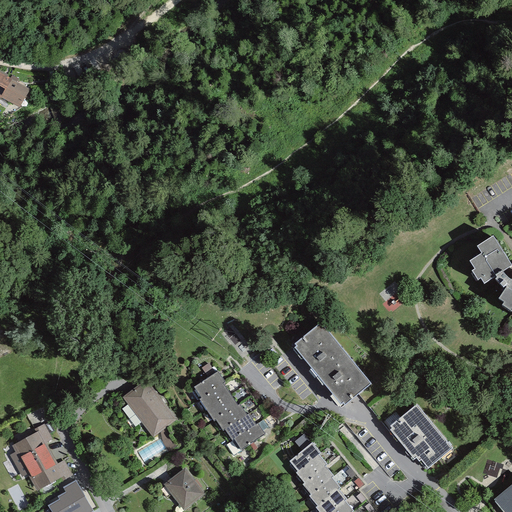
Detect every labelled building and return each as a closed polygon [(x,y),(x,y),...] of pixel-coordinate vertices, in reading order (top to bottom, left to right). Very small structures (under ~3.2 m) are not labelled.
[(28,90),(0,75),(0,96),(20,107),(28,90)] [(486,287),(495,281),(506,292),(500,302),(506,305),(504,308),(511,313),(511,312),(511,281),(508,278),(506,275),(511,269),(511,267),(493,241),(479,249),(483,257),(471,264),(476,271),(473,274),(479,283),(483,281),(486,287)] [(323,324),(296,345),(345,405),(371,384),(323,324)] [(208,378),(217,371),(210,362),(201,369),(208,378)] [(220,375),(197,388),(216,420),(218,419),(224,428),(226,427),(234,440),(237,438),(243,448),(264,435),(259,427),(257,428),(251,417),(248,418),(241,407),(237,409),(221,383),(224,381),(220,375)] [(146,382),(126,398),(155,435),(175,420),(146,382)] [(418,407),(392,428),(416,458),(420,455),(430,468),(453,449),(418,407)] [(39,435),(16,448),(20,454),(13,458),(24,477),(30,474),(39,489),(62,476),(64,480),(73,475),(65,463),(58,467),(45,444),(54,439),(47,426),(37,432),(39,435)] [(298,476),(320,458),(312,448),(290,466),(298,476)] [(320,458),(298,476),(297,478),(305,488),(327,470),(329,469),(320,458)] [(334,481),(336,480),(327,470),(305,488),(303,489),(312,499),(334,481)] [(186,511),(205,497),(185,471),(164,487),(182,511),(186,511)] [(61,500),(50,507),(52,511),(94,511),(96,511),(77,479),(62,488),(65,492),(58,496),(61,500)] [(310,501),(318,511),(340,493),(342,492),(334,481),(312,499),(310,501)] [(511,511),(511,489),(497,501),(506,511),(511,511)] [(316,511),(337,511),(347,504),(349,503),(340,493),(318,511),(316,511)]
